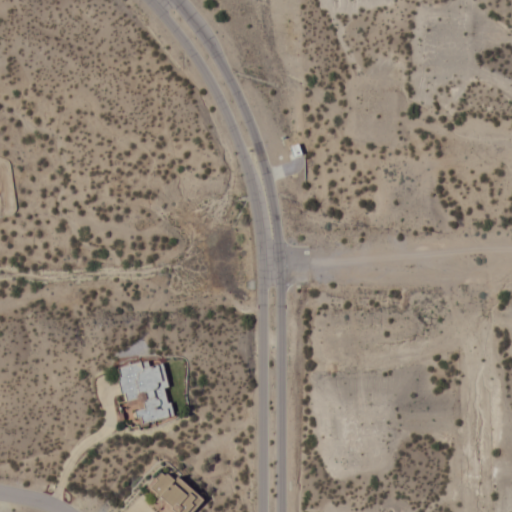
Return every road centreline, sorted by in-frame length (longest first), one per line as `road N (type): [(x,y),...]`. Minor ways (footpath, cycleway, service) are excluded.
road 1 (residential): [(152,0),(194,50),(248,159),(260,208),(267,511)]
road 2 (residential): [(284,511),(277,204),(264,146),(239,91),(178,0)]
